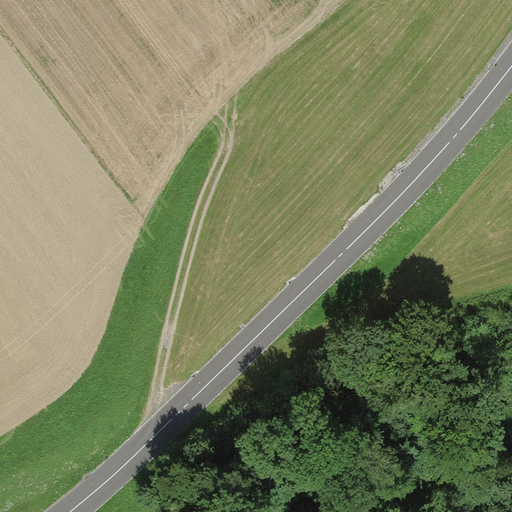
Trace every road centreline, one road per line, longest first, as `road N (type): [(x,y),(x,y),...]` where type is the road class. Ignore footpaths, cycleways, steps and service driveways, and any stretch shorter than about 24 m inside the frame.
road 1 (tertiary): [(511,67),(382,214),(71,511)]
road 2 (track): [(295,368),(511,296)]
